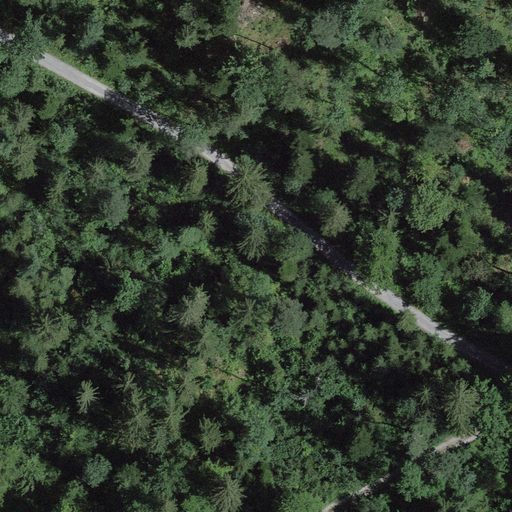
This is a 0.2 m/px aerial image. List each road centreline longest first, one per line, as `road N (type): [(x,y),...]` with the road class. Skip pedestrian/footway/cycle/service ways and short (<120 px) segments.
road 1 (track): [(0,33),(166,125),(352,273),(511,373)]
road 2 (track): [(511,397),(437,452),(317,511)]
